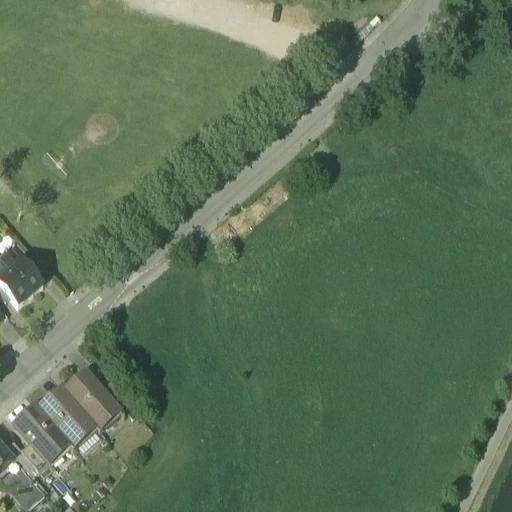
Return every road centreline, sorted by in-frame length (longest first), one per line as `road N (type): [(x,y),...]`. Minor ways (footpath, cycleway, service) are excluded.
road 1 (residential): [(0,387),(326,105),(431,0)]
road 2 (track): [(511,397),(456,511)]
